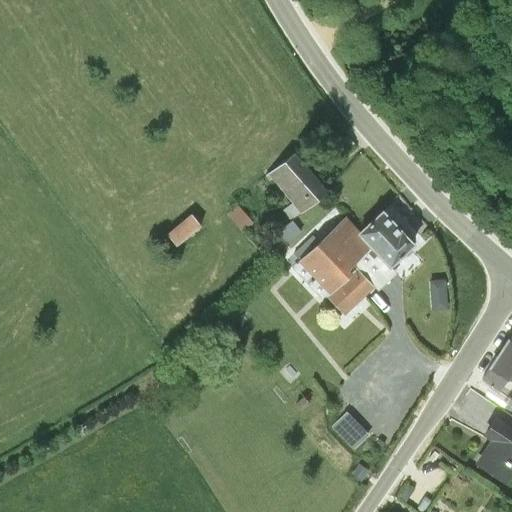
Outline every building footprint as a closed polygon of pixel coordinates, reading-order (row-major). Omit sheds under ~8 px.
[(347,135),(331,147),(337,156),(354,144),(347,135)] [(290,220),(257,248),(265,259),(300,231),(292,221),(326,193),(293,153),(267,174),(291,203),(282,210),(290,220)] [(237,204),(226,214),(242,232),(253,223),(237,204)] [(377,253),(388,265),(401,254),(405,255),(410,251),(409,246),(412,243),(409,241),(411,236),(406,231),(401,232),(381,211),(360,230),(345,215),(316,243),(310,237),(292,254),(299,260),(291,268),(304,282),(311,276),(314,278),(307,285),(321,299),(325,296),(342,314),(372,285),(371,284),(375,280),(356,260),(366,251),(372,258),(377,253)] [(190,214),(165,234),(175,245),(200,225),(190,214)] [(432,275),(433,306),(449,305),(448,274),(432,275)] [(511,341),(508,338),(481,379),(498,390),(508,377),(511,381),(511,341)] [(501,407),(507,398),(490,386),(484,396),(501,407)] [(507,398),(501,407),(500,409),(511,416),(511,399),(508,397),(507,398)] [(493,438),(477,462),(506,481),(511,472),(511,430),(494,418),(492,422),(485,433),(493,438)] [(357,463),(350,474),(360,481),(367,469),(357,463)]
